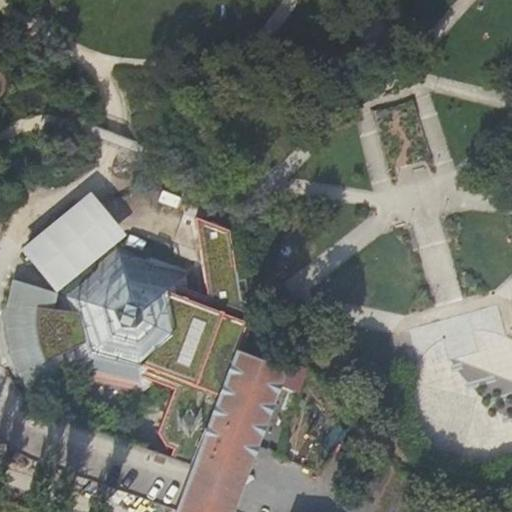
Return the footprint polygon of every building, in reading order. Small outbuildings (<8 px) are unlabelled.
[(242,308),(231,228),(198,215),(209,295),(218,299),(242,308)] [(172,420),(218,299),(194,289),(191,267),(116,239),(56,290),(58,308),(46,306),(48,291),(17,282),(15,287),(12,300),(12,310),(12,320),(13,331),(15,343),(18,353),(22,365),(28,376),(33,385),(35,389),(62,369),(54,356),(65,350),(68,368),(142,395),(161,382),(174,387),(158,430),(164,443),(172,447),(170,455),(184,460),(189,448),(182,445),(189,427),(172,420)] [(193,464),(236,353),(252,312),(218,299),(172,420),(189,427),(182,445),(189,448),(184,460),(193,464)] [(227,511),(234,495),(282,371),(236,353),(193,464),(184,487),(174,511),(227,511)] [(298,393),(306,369),(288,362),(279,386),(298,393)]
